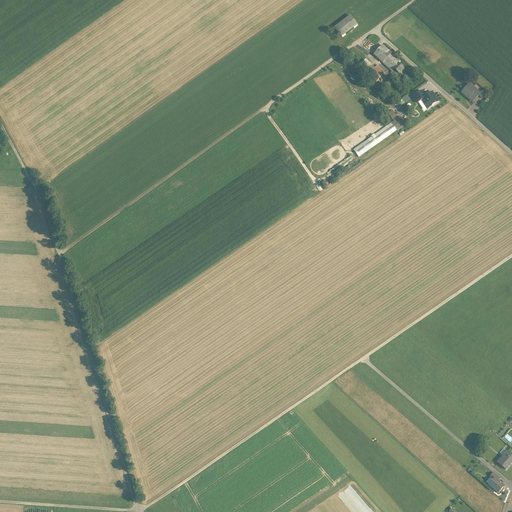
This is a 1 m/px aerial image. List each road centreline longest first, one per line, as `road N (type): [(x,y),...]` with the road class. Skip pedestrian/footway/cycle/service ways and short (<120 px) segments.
road 1 (track): [(138,511),(511,255)]
road 2 (track): [(138,511),(42,202),(0,123)]
road 3 (track): [(375,28),(269,104),(267,114),(315,180),(354,156)]
road 4 (track): [(269,104),(58,254)]
road 5 (track): [(511,486),(363,358)]
road 6 (track): [(511,153),(375,28)]
road 7 (track): [(138,511),(0,501)]
